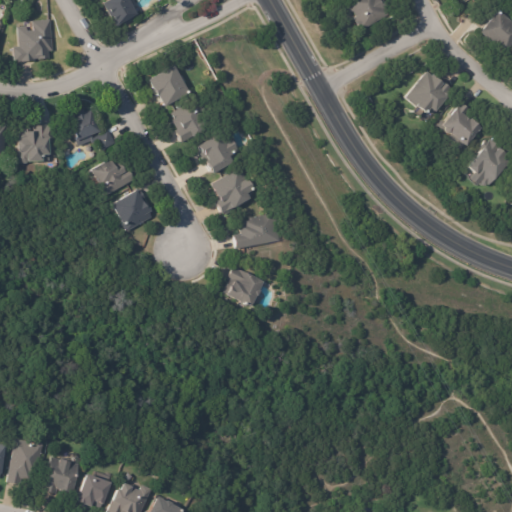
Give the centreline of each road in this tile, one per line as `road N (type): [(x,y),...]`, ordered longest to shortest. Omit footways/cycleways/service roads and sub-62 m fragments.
road 1 (residential): [(511,269),(430,230),(382,189),(339,132),(265,0)]
road 2 (residential): [(59,0),(172,200),(181,251)]
road 3 (residential): [(211,0),(65,79),(0,88)]
road 4 (residential): [(413,0),(441,45),(511,106)]
road 5 (residential): [(428,28),(317,85)]
